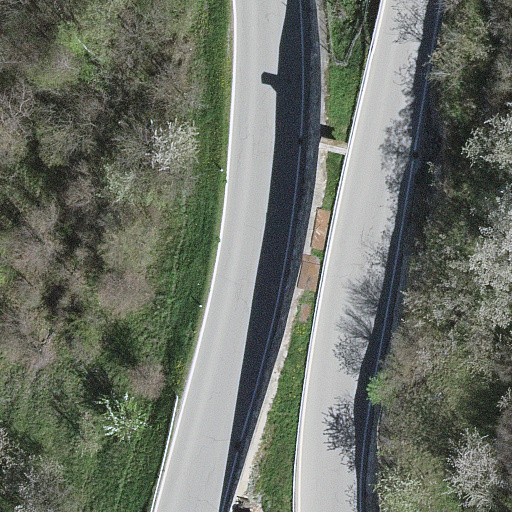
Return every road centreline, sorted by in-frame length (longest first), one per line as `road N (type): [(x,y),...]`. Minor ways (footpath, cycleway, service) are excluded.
road 1 (tertiary): [(265,0),(266,118),(252,248),(189,511)]
road 2 (tertiary): [(329,511),(339,380),(410,0)]
